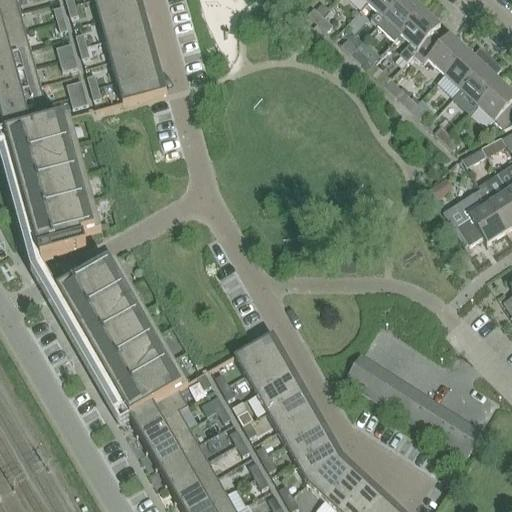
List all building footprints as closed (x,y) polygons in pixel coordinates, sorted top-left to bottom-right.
[(0,0),(0,20),(20,15),(16,0),(0,0)] [(64,0),(67,10),(75,8),(73,0),(64,0)] [(104,0),(94,3),(100,24),(139,13),(135,0),(104,0)] [(374,0),(368,7),(378,16),(371,23),(378,30),(385,22),(405,0),(374,0)] [(408,0),(405,0),(385,22),(378,30),(394,45),(401,38),(423,14),(408,0)] [(322,7),(316,14),(323,20),(329,14),(322,7)] [(75,8),(67,10),(71,22),(79,20),(75,8)] [(57,25),(65,23),(62,11),(54,13),(57,25)] [(100,24),(106,45),(145,34),(139,13),(100,24)] [(308,19),(317,28),(323,21),(323,20),(316,14),(314,13),(308,19)] [(423,14),(401,38),(411,47),(400,59),(407,65),(414,57),(424,67),(428,63),(442,48),(441,47),(447,42),(438,33),(441,30),(423,14)] [(0,40),(26,34),(20,15),(0,20),(0,40)] [(323,21),(317,28),(327,36),(333,30),(323,21)] [(65,23),(57,25),(60,37),(68,34),(65,23)] [(0,60),(31,52),(26,34),(0,40),(0,60)] [(106,45),(111,65),(151,55),(145,34),(106,45)] [(79,52),(87,50),(84,38),(76,40),(79,52)] [(467,55),(450,39),(447,42),(441,47),(442,48),(428,63),(445,79),(467,55)] [(341,50),(351,59),(357,52),(348,43),(341,50)] [(64,50),(67,62),(75,60),(72,48),(64,50)] [(59,64),(67,62),(64,50),(56,52),(59,64)] [(87,50),(79,52),(82,63),(90,61),(87,50)] [(0,80),(36,71),(31,52),(0,60),(0,80)] [(366,61),(357,52),(351,59),(360,67),(366,73),(372,66),(366,61)] [(467,55),(445,79),(461,94),(491,63),(481,53),(473,61),(467,55)] [(151,55),(111,65),(117,86),(156,75),(151,55)] [(78,71),(75,60),(67,62),(70,73),(78,71)] [(70,73),(67,62),(59,64),(63,76),(70,73)] [(461,94),(453,103),(469,118),(478,109),(478,110),(500,86),(494,80),(501,72),(491,63),(461,94)] [(0,100),(41,89),(36,71),(0,80),(0,100)] [(167,96),(167,94),(162,95),(156,75),(117,86),(123,108),(167,96)] [(381,75),(375,81),(384,90),(390,84),(381,75)] [(90,93),(98,91),(95,79),(87,81),(90,93)] [(384,90),(411,115),(417,108),(390,84),(384,90)] [(77,99),(85,97),(82,85),(74,87),(77,99)] [(511,97),(500,86),(478,110),(489,121),(504,134),(511,129),(511,97)] [(70,101),(77,99),(74,87),(66,90),(70,101)] [(46,108),(41,89),(0,100),(0,118),(1,120),(46,108)] [(98,91),(90,93),(94,105),(101,102),(98,91)] [(88,108),(85,97),(77,99),(81,111),(88,108)] [(73,113),(81,111),(77,99),(70,101),(73,113)] [(51,125),(46,108),(1,120),(1,121),(5,138),(7,137),(51,125)] [(417,108),(411,115),(420,124),(426,117),(417,108)] [(32,234),(40,265),(86,252),(84,243),(82,243),(81,239),(102,233),(101,230),(94,232),(64,125),(71,123),(70,120),(51,125),(7,137),(5,138),(0,139),(0,153),(9,151),(13,166),(3,169),(6,182),(17,179),(21,194),(11,197),(14,209),(24,207),(29,221),(18,224),(22,237),(32,234)] [(435,137),(444,146),(450,140),(441,131),(435,137)] [(450,140),(444,146),(453,155),(459,148),(450,140)] [(511,149),(506,140),(501,142),(506,151),(508,154),(511,151),(511,149)] [(501,142),(490,148),(495,157),(506,151),(501,142)] [(480,154),(470,159),(474,167),(487,160),(482,153),(480,154)] [(448,196),(441,186),(428,194),(434,205),(448,196)] [(486,190),(480,194),(507,235),(511,231),(511,201),(508,195),(495,204),(486,190)] [(480,194),(474,198),(477,202),(459,213),(466,223),(456,230),(469,250),(483,241),(487,248),(507,235),(480,194)] [(115,262),(57,296),(66,311),(56,317),(63,328),(72,323),(80,336),(71,342),(77,353),(87,348),(94,361),(85,367),(92,378),(101,373),(109,386),(99,391),(106,403),(115,398),(123,411),(114,417),(120,428),(130,423),(179,395),(188,389),(187,387),(180,390),(111,269),(117,265),(115,262)] [(245,380),(281,360),(269,340),(234,361),(245,380)] [(291,379),(281,360),(245,380),(256,399),(291,379)] [(346,384),(357,391),(371,370),(360,363),(346,384)] [(357,391),(368,398),(381,377),(371,370),(357,391)] [(368,398),(378,405),(392,384),(381,377),(368,398)] [(204,394),(212,390),(206,378),(198,383),(204,394)] [(221,394),(229,390),(223,379),(215,383),(221,394)] [(291,379),(256,399),(267,418),(302,397),(291,379)] [(392,409),(404,391),(403,391),(392,384),(378,405),(390,412),(392,409)] [(404,391),(392,409),(405,417),(418,396),(406,388),(403,391),(404,391)] [(229,390),(221,394),(228,405),(235,401),(229,390)] [(179,395),(130,423),(139,439),(180,415),(188,410),(179,395)] [(405,417),(415,424),(429,403),(418,396),(405,417)] [(313,416),(302,397),(267,418),(277,436),(313,416)] [(211,405),(217,416),(225,412),(218,401),(211,405)] [(439,409),(429,403),(415,424),(426,431),(439,409)] [(426,431),(436,438),(450,416),(439,409),(426,431)] [(217,416),(223,427),(231,423),(225,412),(217,416)] [(254,425),(248,414),(237,420),(243,431),(251,427),(254,425)] [(148,455),(189,432),(180,415),(139,439),(148,455)] [(313,416),(277,436),(286,452),(322,432),(313,416)] [(461,423),(450,416),(436,438),(447,444),(461,423)] [(457,451),(471,430),(461,423),(447,444),(457,451)] [(243,432),(249,443),(257,438),(251,427),(243,432)] [(482,437),(471,430),(457,451),(469,458),(482,437)] [(158,472),(199,449),(189,432),(148,455),(158,472)] [(331,447),(322,432),(286,452),(295,468),(331,447)] [(230,438),(236,449),(244,445),(237,434),(230,438)] [(236,449),(242,461),(250,456),(244,445),(236,449)] [(295,468),(304,483),(307,489),(340,463),(331,447),(295,468)] [(208,465),(199,449),(158,472),(168,489),(208,465)] [(256,455),(263,466),(270,461),(264,450),(256,455)] [(270,461),(263,466),(269,477),(277,473),(270,461)] [(353,475),(340,463),(307,489),(325,505),(353,475)] [(208,465),(168,489),(177,505),(218,482),(208,465)] [(249,472),(255,483),(263,478),(256,467),(249,472)] [(332,511),(343,511),(366,487),(353,475),(325,505),(332,511)] [(255,483),(262,494),(269,490),(263,478),(255,483)] [(180,511),(204,511),(227,499),(218,482),(177,505),(180,511)] [(367,511),(379,500),(366,487),(343,511),(367,511)] [(293,501),(287,490),(279,495),(285,505),(293,501)] [(204,511),(235,511),(227,499),(204,511)] [(392,511),(379,500),(367,511),(392,511)] [(268,505),(271,511),(281,511),(282,511),(276,501),(268,505)] [(285,505),(288,511),(299,511),(293,501),(285,505)]
